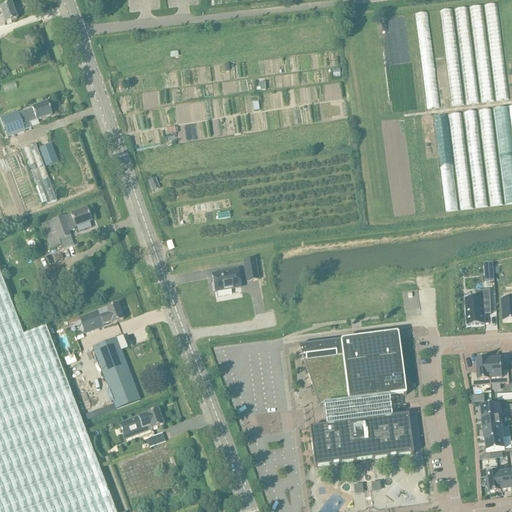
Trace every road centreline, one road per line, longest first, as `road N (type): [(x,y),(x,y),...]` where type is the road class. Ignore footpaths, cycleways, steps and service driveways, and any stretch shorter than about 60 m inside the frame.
road 1 (tertiary): [(251,511),(69,0)]
road 2 (residential): [(455,511),(433,344)]
road 3 (residential): [(430,322),(273,344)]
